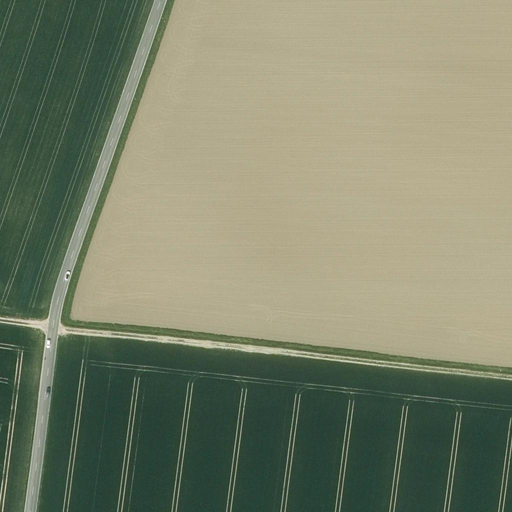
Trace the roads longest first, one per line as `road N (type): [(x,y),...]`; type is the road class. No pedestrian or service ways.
road 1 (tertiary): [(29,511),(56,306),(161,0)]
road 2 (track): [(511,378),(0,319)]
